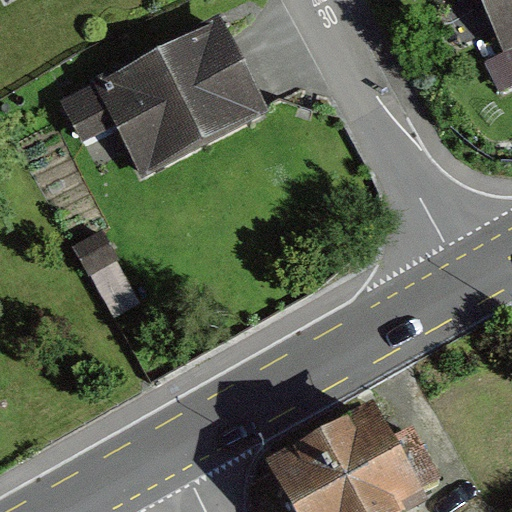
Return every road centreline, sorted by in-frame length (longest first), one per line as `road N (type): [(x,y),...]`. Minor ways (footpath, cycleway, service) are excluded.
road 1 (secondary): [(172,447),(471,285)]
road 2 (residential): [(471,285),(313,0)]
road 3 (secondary): [(56,511),(172,447)]
